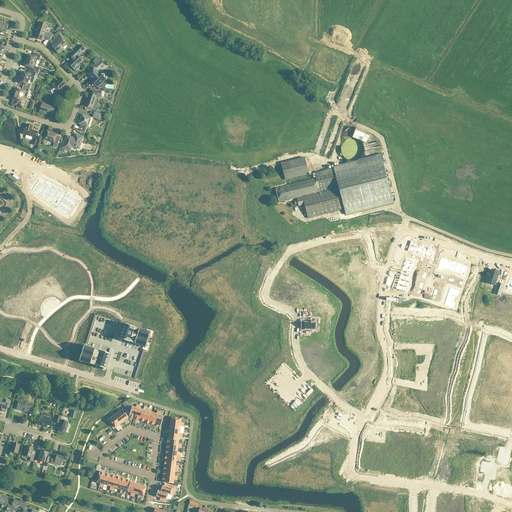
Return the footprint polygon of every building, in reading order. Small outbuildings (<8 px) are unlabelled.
[(39,23),(35,36),(38,37),(37,39),(43,40),(47,27),(44,26),(44,24),(39,23)] [(3,24),(0,32),(0,36),(1,37),(7,39),(9,33),(6,32),(8,25),(3,24)] [(57,43),(52,47),(59,54),(63,50),(62,49),(66,45),(63,42),(64,41),(59,36),(54,40),(57,43)] [(74,70),(75,68),(76,70),(77,70),(79,68),(79,67),(78,66),(82,62),(77,56),(85,49),(81,46),(70,56),(73,60),(68,64),(74,70)] [(26,61),(36,64),(37,61),(39,61),(41,56),(34,54),(33,57),(28,55),(26,61)] [(104,63),(101,60),(95,66),(97,69),(104,63)] [(36,74),(38,74),(40,69),(35,67),(36,64),(26,61),(24,66),(29,68),(28,71),(35,73),(36,74)] [(93,68),(87,74),(92,80),(91,81),(92,83),(92,86),(96,86),(97,88),(105,80),(104,78),(104,75),(100,74),(99,73),(93,68)] [(357,90),(362,71),(351,68),(346,87),(357,90)] [(36,74),(35,73),(28,71),(27,74),(22,72),(20,78),(29,80),(33,82),(36,74)] [(23,88),(29,90),(31,85),(28,84),(29,80),(20,78),(19,83),(24,85),(23,88)] [(60,96),(64,91),(62,88),(67,84),(62,79),(54,86),(58,89),(55,91),(60,96)] [(322,102),(326,103),(331,92),(319,87),(315,97),(323,100),(322,102)] [(29,90),(23,88),(22,91),(17,89),(15,95),(23,97),(24,94),(27,95),(29,90)] [(86,102),(84,107),(85,107),(85,109),(85,110),(89,111),(90,111),(91,109),(92,109),(96,97),(101,97),(101,92),(90,91),(89,94),(86,102)] [(18,102),(17,105),(24,107),(26,102),(22,101),(23,97),(15,95),(13,100),(18,102)] [(47,112),(53,114),(55,107),(42,103),(39,113),(46,115),(47,112)] [(87,127),(88,127),(91,118),(82,115),(79,124),(81,125),(80,131),(85,133),(87,127)] [(32,126),(27,125),(26,129),(24,128),(24,130),(23,130),(22,132),(23,132),(22,134),(36,139),(38,133),(31,130),(32,126)] [(350,140),(353,132),(344,129),(342,138),(350,140)] [(54,143),(53,147),(56,148),(60,138),(57,137),(57,135),(47,131),(44,140),(54,143)] [(354,132),(352,140),(367,146),(370,138),(354,132)] [(62,148),(70,151),(71,147),(79,149),(83,137),(75,135),(74,139),(66,136),(62,148)] [(316,179),(276,189),(279,203),(296,198),(297,201),(294,201),(295,205),(298,205),(298,206),(304,205),(308,219),(344,209),(346,215),(377,207),(383,206),(393,204),(381,155),(340,165),(334,167),(333,167),(334,168),(329,169),(325,170),(314,173),(316,179)] [(281,164),(285,182),(309,177),(305,159),(281,164)] [(66,215),(67,216),(68,216),(78,200),(79,200),(66,191),(65,193),(62,191),(63,190),(45,181),(44,181),(45,181),(44,182),(39,179),(31,191),(47,202),(46,202),(52,206),(53,205),(56,207),(55,208),(66,215)] [(416,243),(411,241),(407,251),(416,254),(418,246),(415,245),(416,243)] [(353,249),(348,250),(349,254),(350,257),(355,256),(355,254),(361,253),(360,250),(362,250),(361,246),(360,246),(359,243),(353,244),(353,249)] [(419,244),(418,246),(416,254),(424,257),(427,249),(423,248),(424,246),(419,244)] [(337,246),(330,247),(332,258),(338,257),(339,259),(342,258),(341,251),(338,252),(337,246)] [(432,249),(427,247),(427,249),(424,257),(432,260),(435,252),(432,251),(432,249)] [(317,251),(307,254),(308,259),(310,258),(311,260),(314,259),(315,263),(326,260),(324,252),(318,254),(317,251)] [(412,266),(414,261),(406,258),(405,258),(403,263),(412,266)] [(446,260),(440,258),(437,267),(443,269),(446,260)] [(448,271),(452,261),(446,260),(443,269),(448,271)] [(454,273),(457,263),(452,261),(448,271),(454,273)] [(411,271),(412,266),(403,263),(401,268),(411,271)] [(459,274),(462,265),(457,263),(454,273),(459,274)] [(468,267),(462,265),(459,274),(465,276),(468,267)] [(361,277),(365,276),(364,269),(359,270),(358,266),(350,268),(351,273),(352,272),(354,279),(358,278),(358,279),(362,278),(361,277)] [(409,277),(411,271),(401,268),(400,273),(400,274),(409,277)] [(291,274),(285,270),(281,275),(286,279),(283,282),(288,285),(291,287),(293,283),(291,282),(296,276),(291,273),(291,274)] [(495,285),(499,273),(492,270),(490,275),(489,278),(487,283),(495,285)] [(407,282),(409,277),(400,274),(399,279),(407,282)] [(406,287),(407,282),(399,279),(397,284),(406,287)] [(358,292),(356,292),(357,297),(366,295),(365,291),(371,289),(369,282),(357,285),(358,292)] [(404,292),(406,287),(397,284),(395,289),(404,292)] [(495,294),(500,296),(504,285),(498,284),(495,294)] [(278,291),(274,289),(271,296),(275,297),(274,299),(280,301),(280,300),(282,300),(285,293),(287,295),(290,289),(280,285),(278,291)] [(446,298),(455,301),(455,300),(456,298),(457,299),(459,295),(448,291),(446,298)] [(302,295),(296,304),(302,308),(305,305),(306,305),(308,306),(313,299),(310,297),(308,299),(302,295)] [(443,306),(454,309),(455,305),(454,304),(455,301),(446,298),(443,306)] [(479,310),(477,316),(486,318),(487,313),(488,313),(488,312),(490,313),(490,314),(493,303),(486,301),(485,305),(480,303),(480,306),(479,305),(478,310),(479,310)] [(372,302),(357,303),(357,306),(359,306),(359,308),(362,308),(362,314),(364,314),(364,315),(368,315),(368,314),(372,314),(372,302)] [(498,320),(498,321),(505,323),(505,322),(507,315),(511,316),(511,312),(511,309),(506,307),(505,310),(502,309),(502,310),(499,320),(498,320)] [(358,318),(358,323),(358,330),(362,330),(362,331),(366,332),(366,331),(370,331),(370,323),(365,323),(366,318),(358,318)] [(310,323),(304,323),(304,331),(316,331),(316,324),(318,324),(318,320),(315,320),(315,319),(310,319),(310,323)] [(124,324),(119,340),(146,348),(151,333),(124,324)] [(443,336),(442,340),(448,341),(449,338),(456,339),(458,333),(447,330),(445,336),(443,336)] [(373,348),(372,341),(369,342),(368,335),(359,337),(360,344),(361,344),(362,350),(373,348)] [(308,342),(303,343),(304,349),(311,348),(312,350),(317,349),(315,341),(316,341),(315,336),(306,337),(306,338),(307,338),(308,342)] [(84,346),(80,362),(106,370),(111,355),(84,346)] [(445,350),(443,359),(451,361),(452,357),(454,358),(455,352),(445,350)] [(320,353),(310,355),(311,362),(317,361),(318,364),(324,363),(324,359),(322,359),(320,353)] [(369,369),(377,371),(379,358),(375,358),(375,355),(369,354),(369,357),(371,358),(369,369)] [(443,359),(441,368),(451,370),(453,365),(450,364),(451,361),(443,359)] [(323,375),(328,379),(330,377),(331,378),(333,375),(332,374),(335,371),(331,367),(333,365),(330,362),(325,367),(328,370),(323,375)] [(358,383),(369,388),(372,381),(365,378),(367,375),(360,372),(359,376),(361,377),(358,383)] [(438,377),(436,386),(444,388),(445,385),(447,385),(448,380),(438,377)] [(436,386),(434,395),(444,398),(446,392),(443,391),(444,388),(436,386)] [(352,390),(347,395),(352,400),(355,403),(355,402),(358,406),(363,400),(356,394),(358,391),(353,387),(351,389),(352,390)] [(0,411),(5,412),(6,408),(9,409),(11,401),(6,400),(5,403),(0,401),(0,411)] [(29,411),(32,412),(34,405),(30,404),(30,405),(18,401),(16,409),(25,411),(24,412),(28,413),(29,411)] [(428,404),(428,407),(430,408),(429,414),(440,416),(441,410),(434,408),(435,405),(428,404)] [(129,418),(134,419),(138,406),(136,405),(136,408),(132,407),(129,418)] [(134,419),(139,421),(143,410),(139,409),(140,406),(138,406),(134,419)] [(143,410),(139,421),(145,423),(149,409),(147,408),(146,411),(143,410)] [(145,423),(150,424),(153,413),(150,412),(151,409),(149,409),(145,423)] [(116,411),(118,413),(124,421),(128,418),(122,410),(119,412),(118,410),(116,411)] [(153,413),(150,424),(155,426),(159,412),(157,411),(156,414),(153,413)] [(159,412),(155,426),(160,427),(164,417),(160,416),(161,413),(159,412)] [(124,421),(118,413),(115,415),(113,413),(112,414),(120,425),(124,421)] [(115,428),(120,425),(112,414),(110,415),(112,418),(109,420),(115,428)] [(57,430),(65,433),(68,422),(60,420),(61,417),(56,415),(54,422),(59,424),(57,430)] [(46,418),(37,416),(35,424),(46,427),(47,425),(50,426),(52,419),(46,418)] [(6,454),(7,455),(11,456),(12,453),(17,455),(19,445),(16,444),(13,443),(11,449),(8,448),(6,454)] [(27,462),(28,461),(32,462),(36,452),(32,451),(33,449),(26,447),(24,455),(22,455),(21,458),(27,462)] [(362,450),(362,456),(373,457),(374,452),(376,452),(377,448),(370,447),(370,451),(362,450)] [(50,458),(46,457),(47,456),(48,456),(49,456),(49,455),(48,454),(48,453),(47,452),(46,451),(44,451),(43,452),(40,451),(39,454),(38,455),(37,455),(36,456),(36,457),(35,458),(35,459),(36,460),(37,460),(37,461),(44,463),(43,466),(47,467),(50,458)] [(63,466),(65,462),(62,461),(63,458),(56,456),(55,458),(52,457),(50,464),(57,466),(57,465),(63,466)] [(99,487),(101,487),(103,480),(105,473),(100,472),(97,483),(100,484),(99,487)] [(109,480),(110,475),(105,473),(103,480),(101,487),(103,488),(104,485),(107,486),(109,480)] [(114,480),(116,477),(110,475),(109,480),(107,486),(110,487),(110,490),(111,490),(114,480)] [(121,478),(116,477),(114,480),(111,490),(113,491),(114,488),(117,489),(120,480),(121,478)] [(120,480),(117,489),(121,490),(120,493),(122,493),(126,480),(121,478),(120,480)] [(128,492),(131,483),(131,481),(126,480),(122,493),(124,494),(125,491),(128,492)] [(141,486),(136,484),(132,497),(134,497),(135,494),(138,495),(141,486)] [(162,486),(161,492),(168,494),(167,494),(173,496),(176,487),(167,485),(166,488),(162,486)] [(141,486),(138,495),(137,498),(139,499),(140,496),(144,497),(146,487),(141,486)] [(161,492),(158,491),(156,497),(160,498),(159,501),(165,503),(167,494),(168,494),(161,492)] [(2,496),(0,501),(0,504),(1,505),(0,507),(0,508),(6,511),(10,501),(7,500),(8,498),(2,496)] [(16,511),(20,503),(13,500),(13,502),(10,501),(6,511),(8,511),(9,510),(12,511),(15,511),(16,511)] [(26,511),(27,511),(28,509),(25,507),(26,505),(20,503),(16,511),(18,511),(26,511)]
